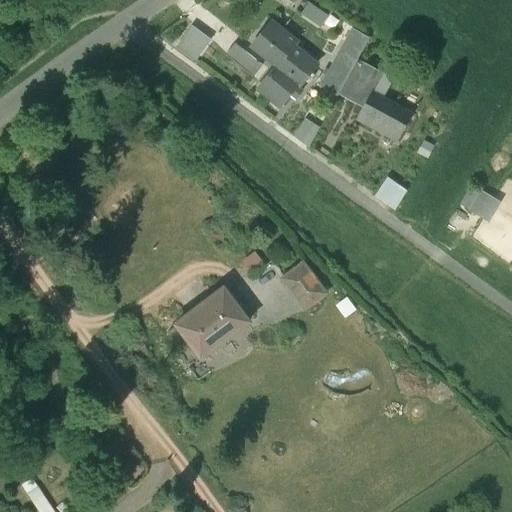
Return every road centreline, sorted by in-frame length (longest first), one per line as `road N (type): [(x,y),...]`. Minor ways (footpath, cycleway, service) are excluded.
road 1 (unclassified): [(128,20),(144,41),(511,305)]
road 2 (unclassified): [(128,20),(0,115)]
road 3 (unknown): [(0,87),(84,18),(128,20)]
